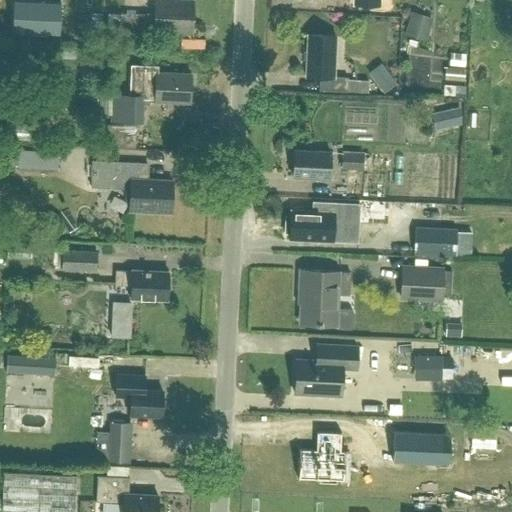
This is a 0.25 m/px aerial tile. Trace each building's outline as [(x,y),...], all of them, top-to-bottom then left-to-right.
[(11,33),(59,35),(60,2),(12,0),(11,33)] [(191,35),(193,1),(173,0),(154,0),(154,15),(124,14),(123,41),(144,42),(144,27),(154,27),(153,34),(191,35)] [(409,18),(404,32),(425,38),(429,24),(409,18)] [(359,92),(359,81),(348,80),(348,78),(334,78),(336,36),(307,35),(305,77),(320,77),(319,90),(359,92)] [(417,76),(430,75),(429,53),(416,53),(417,76)] [(189,103),(190,75),(157,73),(157,67),(131,66),(130,95),(113,96),(112,123),(142,124),(143,98),(154,99),(154,102),(189,103)] [(394,82),(386,71),(374,81),(383,91),(394,82)] [(454,107),(437,111),(441,128),(457,124),(454,107)] [(135,147),(135,126),(113,124),(113,147),(135,147)] [(57,169),(57,152),(17,150),(17,167),(57,169)] [(328,179),(330,153),(294,151),(292,177),(328,179)] [(361,170),(362,153),(342,153),(341,169),(361,170)] [(170,212),(171,181),(148,180),(148,163),(91,161),(90,187),(130,189),(129,211),(170,212)] [(311,211),(290,210),(289,216),(285,216),(285,232),(289,233),(288,239),(333,241),(333,239),(338,240),(338,242),(357,243),(359,203),(311,201),(311,211)] [(415,230),(414,254),(454,255),(455,231),(415,230)] [(96,271),(97,252),(63,251),(62,269),(96,271)] [(441,301),(443,267),(400,264),(399,299),(441,301)] [(115,284),(113,325),(129,326),(130,326),(131,299),(167,300),(169,272),(132,270),(132,271),(116,270),(115,284)] [(349,296),(350,274),(301,271),(300,291),(302,291),(300,322),(316,323),(316,325),(336,326),(338,329),(350,330),(352,327),(353,314),(351,311),(337,311),(337,296),(349,296)] [(460,324),(450,324),(449,335),(459,336),(460,324)] [(129,326),(113,325),(112,325),(112,337),(128,338),(129,326)] [(356,370),(357,347),(317,345),(316,361),(296,360),(294,394),(340,397),(342,369),(356,370)] [(5,372),(38,374),(39,357),(6,355),(5,372)] [(413,355),(413,378),(440,378),(440,355),(413,355)] [(161,417),(162,390),(145,390),(146,377),(117,376),(117,394),(131,394),(130,416),(161,417)] [(129,463),(131,423),(109,421),(106,461),(129,463)] [(297,445),(296,476),(317,477),(317,481),(335,482),(335,478),(341,478),(343,448),(339,448),(339,430),(314,428),(313,446),(297,445)] [(438,433),(436,461),(492,464),(494,436),(438,433)] [(0,511),(71,511),(71,472),(0,471),(0,511)] [(155,511),(157,496),(126,494),(126,478),(97,476),(95,502),(102,503),(122,504),(121,511),(155,511)] [(101,511),(121,511),(122,504),(102,503),(101,511)]
